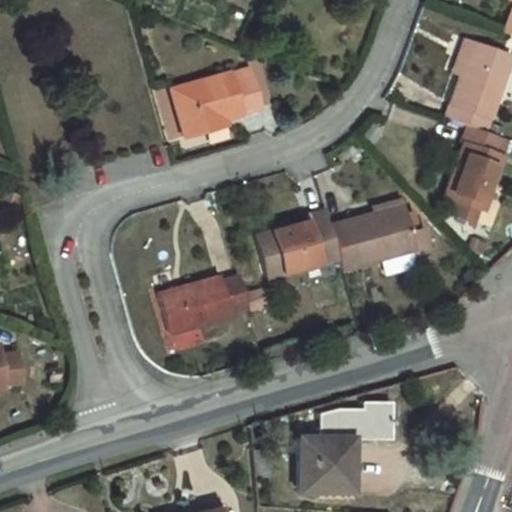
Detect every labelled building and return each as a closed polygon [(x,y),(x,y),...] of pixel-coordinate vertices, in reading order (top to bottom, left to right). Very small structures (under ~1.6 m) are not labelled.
[(511,0),(494,0),(485,22),(511,33),(511,0)] [(445,116),(463,124),(492,53),(455,38),(427,108),(445,116)] [(171,85),(186,129),(258,105),(247,70),(229,76),(226,66),(171,85)] [(470,149),(478,130),(463,124),(445,116),(435,135),(441,139),(420,191),(458,208),(480,153),(470,149)] [(367,198),(322,213),(333,247),(335,255),(406,232),(395,197),(368,205),(367,198)] [(322,213),(318,199),(304,203),(305,209),(266,221),(250,226),(263,267),(275,264),(333,247),(322,213)] [(266,221),(305,209),(304,203),(264,215),(266,221)] [(222,300),(245,293),(237,267),(214,275),(210,265),(154,283),(166,325),(224,306),(222,300)] [(0,376),(11,375),(5,345),(0,346),(0,376)] [(318,433),(349,436),(389,438),(391,401),(362,399),(362,406),(336,405),(320,410),(318,433)] [(318,433),(298,432),(295,484),(346,488),(349,436),(318,433)] [(273,455),(250,457),(254,487),(274,485),(273,455)]
